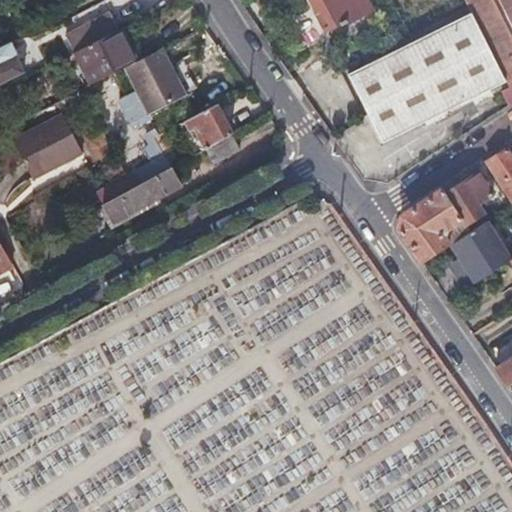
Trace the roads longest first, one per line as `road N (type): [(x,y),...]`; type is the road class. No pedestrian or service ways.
road 1 (residential): [(322,158),(0,337)]
road 2 (residential): [(511,429),(362,214)]
road 3 (residential): [(322,158),(212,0)]
road 4 (residential): [(511,121),(362,214)]
